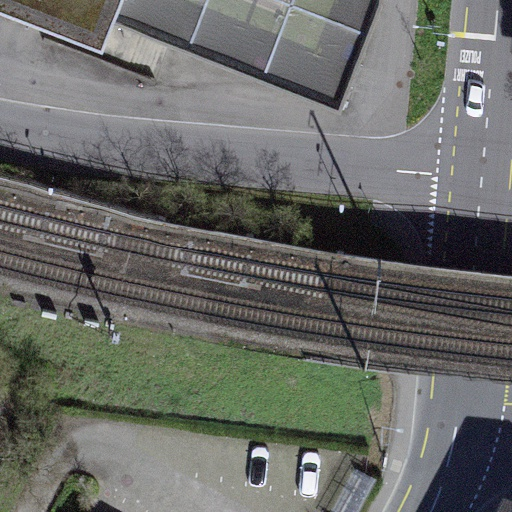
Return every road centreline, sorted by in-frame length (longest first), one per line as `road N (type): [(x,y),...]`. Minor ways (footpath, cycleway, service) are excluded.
road 1 (unclassified): [(479,181),(0,133)]
road 2 (secondary): [(479,181),(446,451)]
road 3 (secondary): [(498,0),(479,181)]
